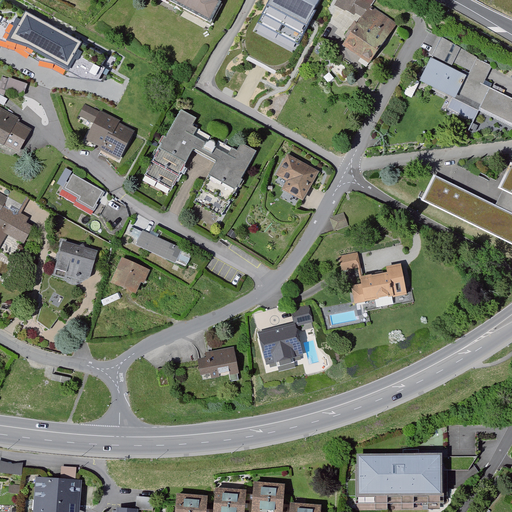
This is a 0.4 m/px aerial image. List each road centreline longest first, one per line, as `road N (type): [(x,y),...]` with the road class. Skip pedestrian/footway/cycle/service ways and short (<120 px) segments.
road 1 (secondary): [(511,323),(425,376),(342,410),(255,432),(121,442)]
road 2 (residential): [(112,376),(159,343),(249,302),(284,274),(343,183)]
road 3 (residential): [(343,183),(425,219),(511,280)]
road 4 (residential): [(343,183),(418,35)]
road 5 (residential): [(0,454),(98,470),(111,497),(101,511)]
road 6 (secondary): [(121,442),(0,431)]
